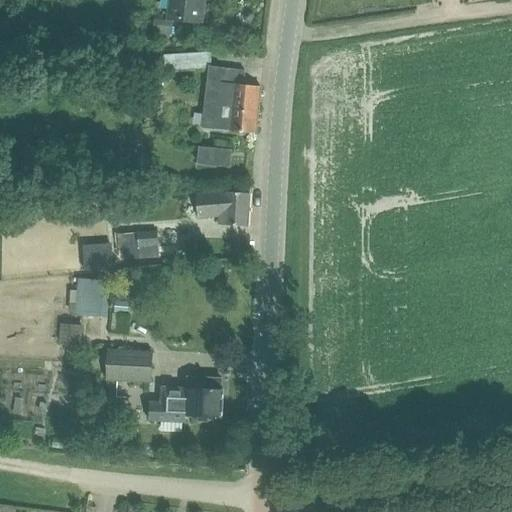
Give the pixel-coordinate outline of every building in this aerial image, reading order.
[(170,0),(169,19),(171,20),(201,23),(204,0),(170,0)] [(154,18),(152,37),(169,39),(171,20),(169,19),(154,18)] [(211,53),(165,55),(165,71),(208,70),(212,69),(212,68),(211,53)] [(213,69),(210,102),(216,103),(214,130),(229,131),(236,132),(256,134),(261,87),(244,85),(245,71),(225,69),(219,69),(213,68),(213,69)] [(14,91),(0,91),(0,106),(14,105),(14,91)] [(228,165),(229,146),(196,145),(195,164),(228,165)] [(250,194),(230,193),(197,197),(199,218),(222,217),(220,227),(248,227),(250,194)] [(158,231),(119,234),(119,236),(121,260),(141,258),(159,257),(158,245),(158,231)] [(113,268),(112,255),(85,257),(86,269),(113,268)] [(79,279),(77,315),(101,316),(103,280),(79,279)] [(115,301),(115,313),(128,314),(129,302),(115,301)] [(61,324),(60,345),(83,346),(84,326),(61,324)] [(152,352),(108,350),(107,378),(150,380),(152,352)] [(161,403),(150,403),(149,421),(186,423),(186,417),(222,418),(223,390),(221,390),(222,379),(187,378),(187,389),(162,387),(161,403)] [(15,398),(13,414),(21,416),(23,399),(15,398)] [(45,413),(47,404),(39,402),(37,411),(45,413)] [(107,437),(98,423),(90,428),(98,442),(107,437)]
